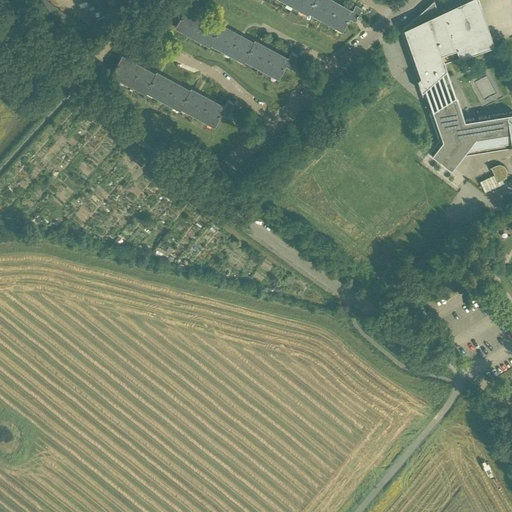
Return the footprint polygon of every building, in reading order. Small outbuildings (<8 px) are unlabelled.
[(45,0),(35,0),(32,5),(38,9),(34,15),(41,19),(45,13),(54,20),(61,11),(45,0)] [(283,0),(307,13),(308,11),(342,29),(349,16),(355,18),(356,15),(359,17),(361,14),(358,12),(361,7),(355,4),(351,12),(329,0),(283,0)] [(422,90),(447,68),(444,61),(494,44),(478,0),(462,0),(438,12),(433,0),(401,30),(422,90)] [(209,44),(210,43),(243,61),(244,59),(278,77),(285,63),(291,66),(297,55),(291,51),(287,59),(253,41),(252,43),(219,25),(218,27),(184,8),(175,26),(209,44)] [(61,11),(54,20),(60,24),(56,30),(72,42),(83,27),(61,11)] [(176,24),(179,19),(171,15),(168,20),(176,24)] [(110,24),(116,34),(121,31),(115,21),(110,24)] [(110,24),(106,27),(111,37),(116,34),(110,24)] [(111,37),(106,27),(101,30),(106,39),(111,37)] [(106,39),(101,30),(96,33),(101,42),(106,39)] [(96,33),(91,36),(96,45),(101,42),(96,33)] [(91,36),(86,39),(91,48),(96,45),(91,36)] [(86,39),(81,42),(87,51),(91,48),(86,39)] [(87,51),(81,42),(76,45),(82,54),(87,51)] [(189,89),(189,91),(155,73),(154,74),(121,56),(111,74),(145,92),(146,91),(179,109),(180,107),(214,125),(221,111),(227,114),(233,103),(227,99),(223,107),(189,89)] [(481,98),(496,92),(484,66),(470,73),(481,98)] [(511,111),(464,119),(456,94),(429,111),(438,139),(429,151),(451,169),(462,154),(511,146),(511,147),(511,111)] [(480,180),(485,191),(505,182),(503,178),(504,178),(504,177),(505,177),(506,176),(506,175),(507,175),(507,174),(507,173),(508,173),(508,172),(508,171),(508,170),(508,169),(507,168),(507,167),(507,166),(506,166),(506,165),(505,165),(505,164),(504,164),(503,164),(503,163),(502,163),(501,163),(500,163),(499,163),(498,163),(497,163),(492,166),(495,173),(480,180)] [(164,256),(165,250),(153,247),(152,253),(164,256)] [(477,357),(482,352),(477,347),(472,352),(477,357)]
